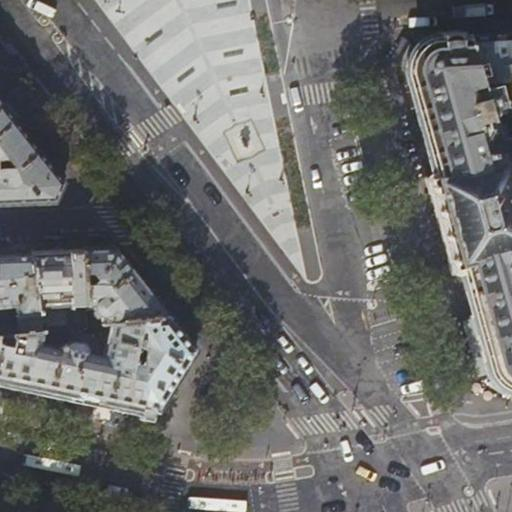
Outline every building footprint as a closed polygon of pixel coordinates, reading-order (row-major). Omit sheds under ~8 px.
[(491,120),(511,119),(511,34),(467,38),(489,121),(491,120)] [(507,391),(511,392),(511,140),(506,142),(502,128),(494,130),(491,120),(489,121),(467,38),(467,35),(436,37),(431,37),(424,40),(420,42),(417,44),(414,47),(412,49),(410,53),(408,56),(407,60),(406,64),(406,68),(406,71),(407,75),(410,88),(414,109),(421,135),(428,161),(432,176),(424,178),(434,215),(442,241),(451,274),(459,272),(463,284),(471,316),(482,350),(487,365),(488,369),(489,373),(490,376),(492,380),(495,383),(500,388),(503,390),(507,391)] [(410,88),(407,75),(406,71),(406,68),(406,64),(407,60),(408,56),(410,53),(412,49),(414,47),(408,42),(397,51),(390,60),(388,74),(399,114),(414,109),(410,88)] [(20,132),(2,108),(0,109),(0,204),(52,202),(60,184),(20,132)] [(224,133),(236,160),(258,150),(246,123),(224,133)] [(80,251),(83,306),(89,306),(90,309),(92,312),(90,314),(90,317),(95,320),(97,319),(98,316),(102,317),(103,324),(107,323),(167,318),(135,277),(113,249),(98,250),(80,251)] [(52,252),(27,253),(38,332),(40,332),(84,326),(83,306),(80,251),(52,252)] [(0,254),(0,336),(38,332),(27,253),(0,254)] [(482,350),(471,316),(458,319),(476,383),(488,393),(495,383),(492,380),(490,376),(489,373),(488,369),(487,365),(482,350)] [(179,333),(167,318),(107,323),(100,356),(86,353),(86,352),(85,349),(84,346),(83,345),(81,343),(70,341),(68,341),(65,343),(64,343),(62,346),(61,349),(60,351),(37,346),(40,332),(38,332),(0,336),(0,377),(89,397),(156,411),(193,351),(179,333)] [(222,418),(225,418),(230,413),(229,409),(230,408),(228,406),(227,407),(224,408),(219,413),(220,417),(219,418),(221,420),(222,418)]
